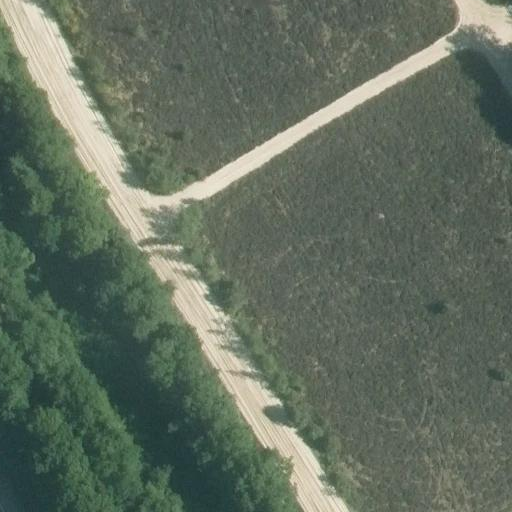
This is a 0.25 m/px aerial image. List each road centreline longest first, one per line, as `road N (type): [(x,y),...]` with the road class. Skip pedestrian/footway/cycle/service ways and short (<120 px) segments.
road 1 (track): [(326,511),(85,132),(21,0)]
road 2 (track): [(145,225),(443,49),(511,17)]
